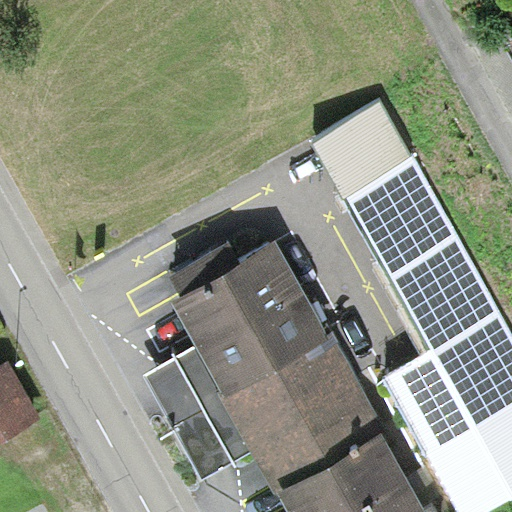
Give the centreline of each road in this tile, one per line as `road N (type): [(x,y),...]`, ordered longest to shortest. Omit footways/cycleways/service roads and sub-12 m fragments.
road 1 (tertiary): [(0,248),(149,511)]
road 2 (residential): [(424,0),(511,155)]
